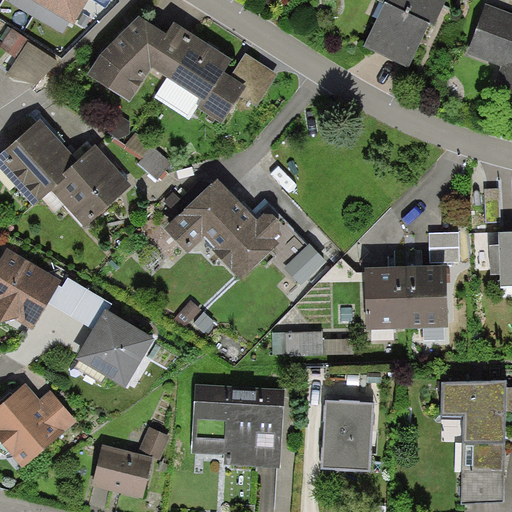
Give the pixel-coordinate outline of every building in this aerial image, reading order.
[(33,16),(42,0),(9,0),(8,2),(33,16)] [(42,0),(33,16),(64,34),(70,24),(74,26),(75,22),(88,0),(42,0)] [(116,0),(115,0),(88,0),(75,22),(87,30),(116,0)] [(447,0),(378,0),(377,3),(384,6),(385,4),(431,25),(430,27),(434,28),(447,0)] [(430,27),(431,25),(385,4),(384,6),(364,48),(409,69),(430,27)] [(511,14),(487,5),(468,54),(502,67),(494,87),(511,94),(511,14)] [(152,69),(166,36),(139,19),(119,38),(101,56),(88,76),(131,104),(152,69)] [(232,61),(174,24),(166,36),(152,69),(202,101),(205,103),(225,73),(232,61)] [(12,29),(0,46),(0,47),(14,58),(27,39),(12,29)] [(58,62),(28,43),(7,76),(36,85),(58,62)] [(245,54),(231,77),(246,87),(241,95),(257,105),(277,75),(245,54)] [(231,77),(225,73),(205,103),(202,101),(198,108),(223,124),(241,95),(246,87),(231,77)] [(63,176),(78,163),(41,120),(0,156),(0,168),(34,207),(52,191),(66,180),(63,176)] [(66,180),(52,191),(85,228),(132,186),(96,146),(78,163),(63,176),(66,180)] [(153,147),(140,163),(157,178),(170,162),(153,147)] [(218,180),(164,229),(187,254),(203,241),(241,282),(279,245),(274,240),(281,233),(281,225),(273,217),(265,217),(264,216),(258,221),(218,180)] [(499,188),(485,189),(486,222),(500,222),(499,188)] [(459,232),(430,232),(430,261),(459,261),(459,232)] [(511,233),(499,234),(499,247),(489,247),(490,276),(501,276),(501,288),(511,287),(511,233)] [(327,262),(310,246),(285,268),(302,286),(327,262)] [(0,323),(0,325),(14,320),(32,331),(49,303),(60,287),(62,282),(7,249),(0,260),(0,323)] [(447,268),(407,269),(408,330),(449,329),(447,268)] [(408,330),(407,269),(365,270),(368,332),(408,330)] [(87,290),(68,279),(63,288),(60,287),(49,303),(71,317),(87,290)] [(112,305),(87,290),(71,317),(94,330),(105,312),(107,314),(112,305)] [(94,330),(76,361),(125,390),(154,341),(107,314),(105,312),(94,330)] [(323,333),(273,333),(273,357),(323,356),(323,340),(323,333)] [(354,339),(323,340),(323,356),(354,356),(354,339)] [(506,381),(442,380),(442,418),(463,418),(462,504),(505,504),(506,381)] [(40,401),(26,384),(0,405),(0,441),(22,469),(64,435),(63,434),(77,423),(51,391),(40,401)] [(285,390),(196,385),(192,454),(224,455),(224,466),(281,469),(285,390)] [(370,474),(374,405),(360,404),(360,402),(340,401),(340,403),(325,402),(321,471),(370,474)] [(150,428),(139,454),(154,458),(160,460),(170,437),(150,428)] [(103,446),(92,487),(143,499),(154,458),(139,454),(103,446)]
